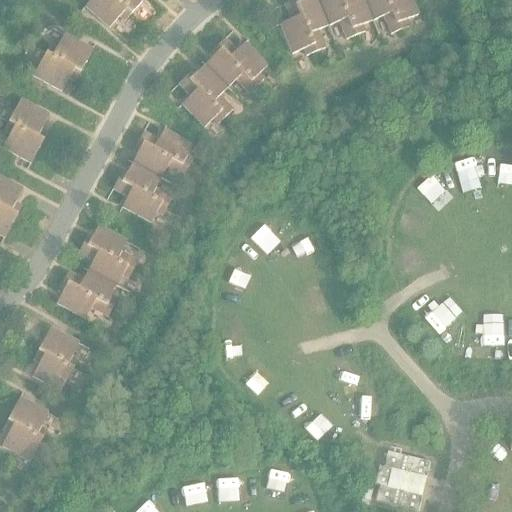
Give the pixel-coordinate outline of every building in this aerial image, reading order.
[(131,14),(115,0),(89,0),(84,7),(108,28),(118,17),(123,22),(131,14)] [(115,0),(131,14),(142,0),(115,0)] [(304,0),(294,0),(293,1),(314,53),(324,49),(316,31),(327,27),(315,0),(306,0),(305,1),(304,0)] [(315,0),(327,27),(338,22),(345,40),(354,36),(339,0),(315,0)] [(339,0),(354,36),(363,33),(361,26),(371,21),(362,0),(339,0)] [(362,0),(371,21),(382,17),(389,35),(399,31),(386,0),(362,0)] [(386,0),(399,31),(408,28),(405,20),(417,16),(410,0),(386,0)] [(314,53),(293,1),(283,5),(289,20),(279,24),(291,55),(303,50),(305,56),(314,53)] [(49,45),(44,54),(79,73),(91,50),(63,35),(55,48),(49,45)] [(223,40),(216,47),(255,87),(262,80),(257,75),(266,67),(243,43),(235,52),(223,40)] [(211,58),(204,65),(226,88),(234,80),(247,94),(255,87),(216,47),(208,54),(211,58)] [(79,73),(44,54),(32,76),(60,92),(67,79),(74,82),(79,73)] [(193,69),(185,77),(223,117),(231,110),(217,96),(226,88),(204,65),(196,73),(193,69)] [(223,117),(185,77),(177,85),(189,97),(181,105),(203,128),(211,119),(217,124),(223,117)] [(19,100),(7,123),(42,141),(47,132),(41,128),(48,115),(19,100)] [(42,141),(7,123),(2,132),(8,135),(1,148),(29,164),(42,141)] [(142,133),(137,142),(187,169),(191,160),(185,157),(191,146),(163,130),(157,140),(142,133)] [(136,154),(131,163),(160,178),(165,168),(182,178),(187,169),(137,142),(132,151),(136,154)] [(122,171),(117,180),(166,207),(171,198),(154,189),(160,178),(131,163),(126,173),(122,171)] [(0,177),(0,207),(15,216),(21,206),(14,203),(21,190),(0,177)] [(166,207),(117,180),(111,189),(126,197),(121,207),(149,223),(155,212),(161,216),(166,207)] [(15,216),(0,207),(0,236),(3,238),(15,216)] [(87,234),(82,244),(132,271),(137,262),(119,253),(125,242),(97,226),(91,237),(87,234)] [(92,261),(87,271),(115,286),(121,276),(127,280),(132,271),(82,244),(77,253),(92,261)] [(67,272),(62,282),(111,309),(116,300),(110,297),(115,286),(87,271),(81,280),(67,272)] [(111,309),(62,282),(57,292),(61,294),(55,304),(84,320),(90,308),(107,317),(111,309)] [(49,328),(37,351),(72,369),(77,360),(71,357),(78,344),(49,328)] [(72,369),(37,351),(32,360),(38,364),(31,377),(59,392),(72,369)] [(19,398),(6,421),(41,440),(46,430),(40,427),(47,414),(19,398)] [(41,440),(6,421),(1,430),(8,434),(0,447),(29,462),(41,440)] [(373,485),(378,486),(374,502),(412,511),(420,511),(432,463),(386,452),(382,467),(378,466),(373,485)] [(361,499),(369,501),(372,490),(363,488),(361,499)]
